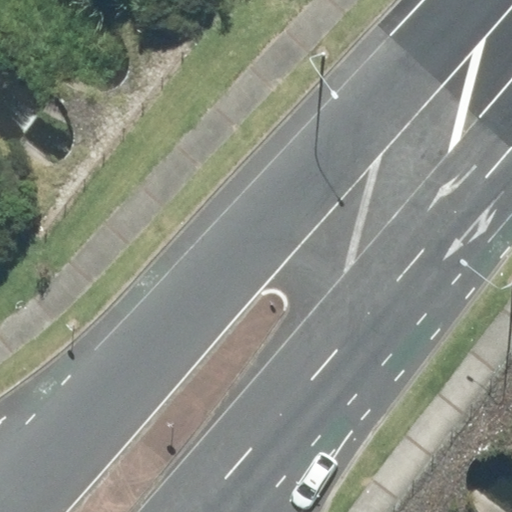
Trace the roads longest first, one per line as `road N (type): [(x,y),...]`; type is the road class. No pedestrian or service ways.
road 1 (primary): [(0,494),(357,155),(498,0)]
road 2 (primary): [(511,151),(342,374),(235,493)]
